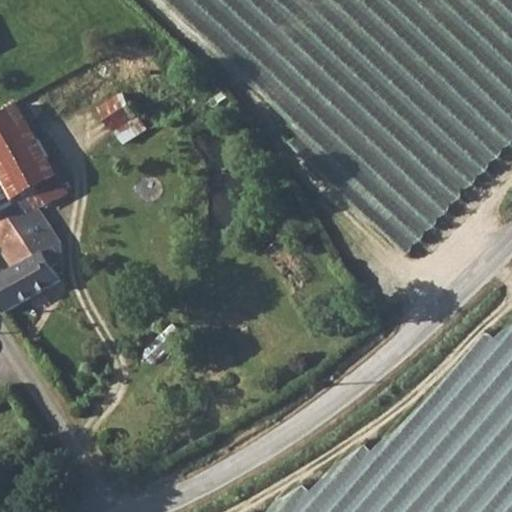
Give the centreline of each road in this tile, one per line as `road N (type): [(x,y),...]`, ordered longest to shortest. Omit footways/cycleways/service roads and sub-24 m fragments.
road 1 (unclassified): [(511,237),(363,379),(284,439),(145,511)]
road 2 (residential): [(0,319),(117,511)]
